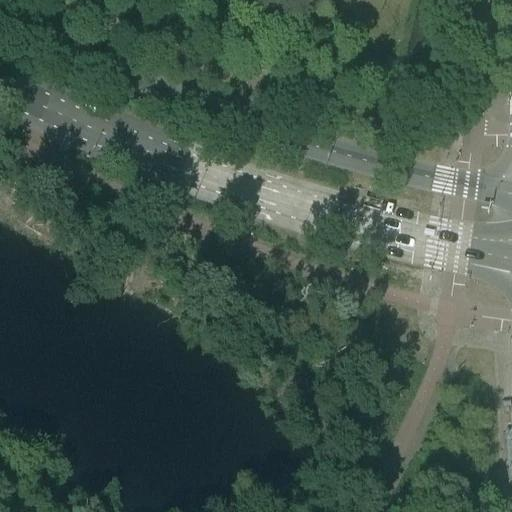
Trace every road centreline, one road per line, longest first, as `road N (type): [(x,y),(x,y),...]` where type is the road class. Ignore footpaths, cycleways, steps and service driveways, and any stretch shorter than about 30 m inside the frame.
road 1 (trunk): [(0,85),(84,128),(241,188),(397,237),(511,261)]
road 2 (trunk): [(511,194),(262,128),(103,71),(0,18)]
